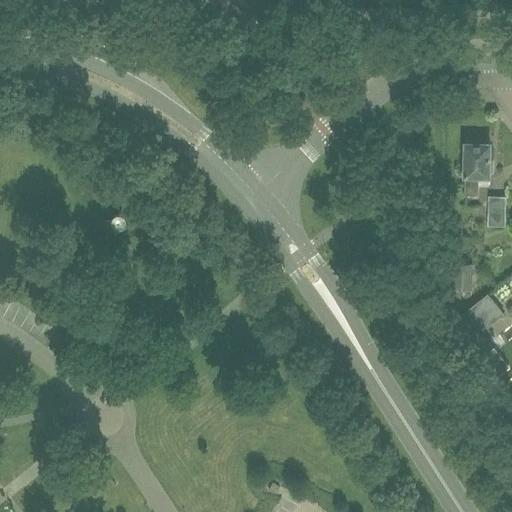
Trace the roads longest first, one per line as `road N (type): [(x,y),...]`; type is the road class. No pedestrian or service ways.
road 1 (tertiary): [(460,511),(251,197)]
road 2 (tertiary): [(251,197),(178,127),(125,94),(79,72),(0,52)]
road 3 (residential): [(492,53),(407,76),(369,98),(251,197)]
